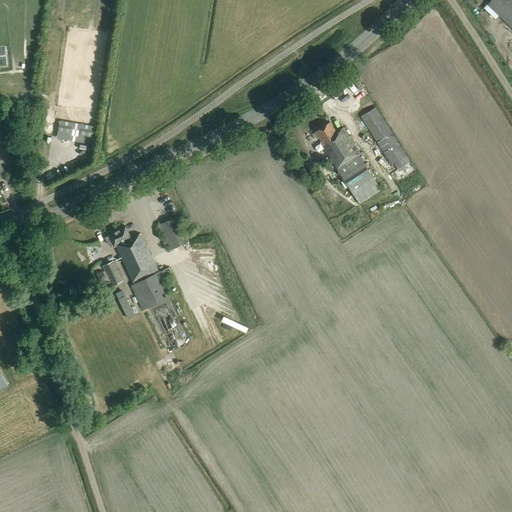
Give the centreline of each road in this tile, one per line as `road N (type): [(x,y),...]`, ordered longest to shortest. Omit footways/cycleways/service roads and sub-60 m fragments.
road 1 (primary): [(0,241),(264,111),(324,74),(407,0)]
road 2 (track): [(101,511),(10,236)]
